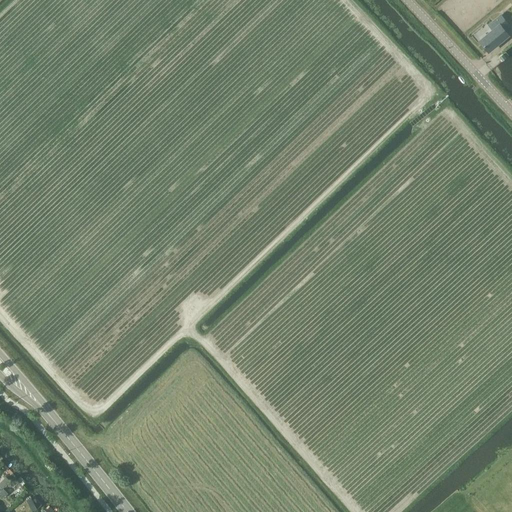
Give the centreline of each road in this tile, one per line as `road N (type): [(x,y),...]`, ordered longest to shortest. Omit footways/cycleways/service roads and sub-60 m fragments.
road 1 (secondary): [(126,511),(22,388)]
road 2 (unclassified): [(511,113),(405,0)]
